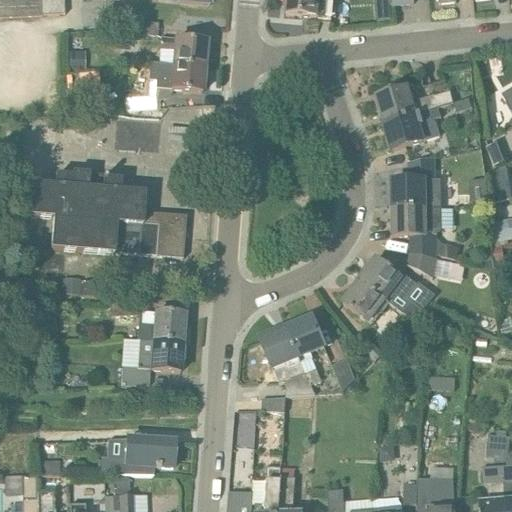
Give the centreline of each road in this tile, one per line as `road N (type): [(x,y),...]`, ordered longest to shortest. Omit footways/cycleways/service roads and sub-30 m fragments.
road 1 (unclassified): [(223,297),(309,276),(353,224),(354,165),(318,51)]
road 2 (unclassified): [(223,297),(243,57)]
road 3 (unclassified): [(205,511),(223,297)]
road 4 (unclassified): [(318,51),(511,33)]
